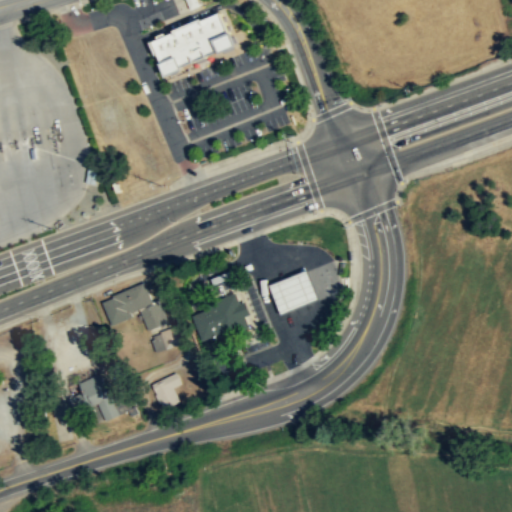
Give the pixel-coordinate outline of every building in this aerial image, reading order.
[(221,10),(235,42),(166,71),(153,39),(221,10)] [(95,183),(99,163),(89,161),(86,181),(95,183)] [(322,301),(313,271),(274,283),(283,313),(322,301)] [(103,299),(112,324),(142,313),(148,330),(169,322),(160,299),(153,301),(147,283),(103,299)] [(206,339),(252,327),(249,315),(253,314),(249,301),(242,303),(240,296),(197,308),(206,339)] [(184,342),(177,325),(151,336),(158,352),(184,342)] [(81,381),(85,392),(71,397),(78,414),(105,404),(111,417),(133,409),(127,393),(115,398),(104,372),(81,381)] [(183,384),(179,372),(153,382),(163,409),(181,402),(175,386),(183,384)]
